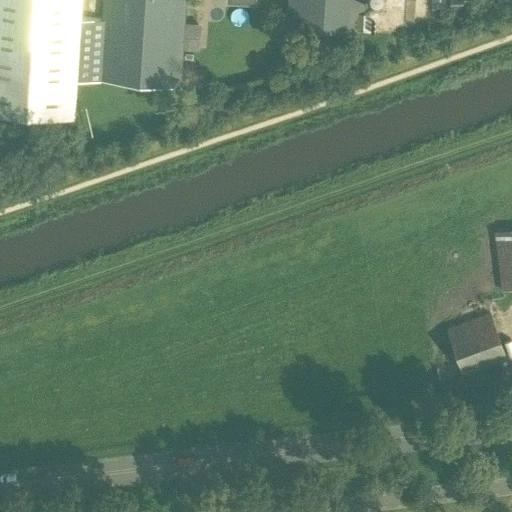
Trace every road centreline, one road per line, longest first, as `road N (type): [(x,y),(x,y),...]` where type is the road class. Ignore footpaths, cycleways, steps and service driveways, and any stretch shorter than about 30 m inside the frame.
road 1 (primary): [(511,423),(0,482)]
road 2 (unclassified): [(269,511),(511,482)]
